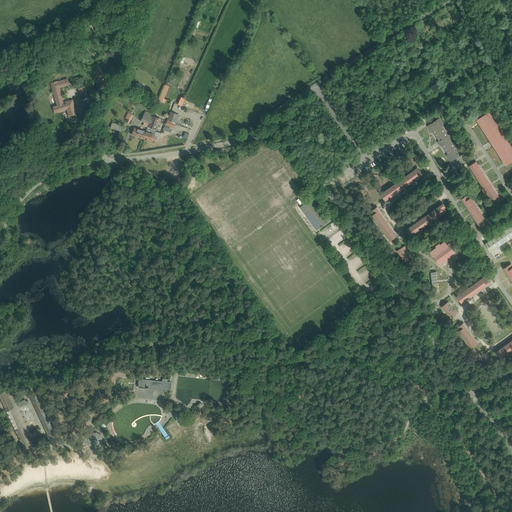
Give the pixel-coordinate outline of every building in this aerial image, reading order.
[(53,108),(55,113),(63,111),(63,110),(67,109),(68,113),(67,113),(68,116),(76,114),(76,113),(73,114),(71,107),(74,106),(72,100),(67,101),(63,102),(61,97),(63,96),(62,93),(60,93),(59,87),(69,85),(67,79),(57,82),(57,81),(51,83),(57,105),(55,105),(55,106),(53,106),(53,108)] [(130,120),(133,115),(128,112),(125,118),(127,119),(126,122),(129,123),(131,120),(130,120)] [(167,120),(175,123),(179,115),(171,112),(167,120)] [(489,114),(471,129),(478,136),(495,122),(489,114)] [(148,124),(147,127),(153,130),(154,129),(156,129),(158,122),(159,123),(160,119),(152,115),(150,119),(149,123),(148,124)] [(441,117),(422,130),(428,138),(447,125),(441,117)] [(121,131),(123,126),(112,123),(110,128),(121,131)] [(146,132),(143,139),(152,142),(155,135),(156,131),(153,131),(153,130),(147,127),(146,132)] [(134,128),(131,135),(139,137),(143,139),(146,132),(134,128)] [(507,138),(487,150),(492,158),(511,147),(507,138)] [(455,141),(435,152),(440,161),(460,150),(455,141)] [(511,166),(503,174),(509,182),(511,179),(511,166)] [(415,168),(382,191),(387,199),(420,176),(415,168)] [(496,189),(469,204),(474,212),(500,197),(496,189)] [(311,199),(300,207),(303,211),(313,226),(316,224),(319,228),(322,226),(322,227),(324,225),(323,225),(329,221),(318,207),(321,204),(314,195),(310,197),(311,199)] [(441,201),(424,215),(430,223),(448,209),(441,201)] [(376,222),(382,220),(379,210),(375,211),(370,213),(371,214),(374,213),(376,222)] [(419,219),(403,228),(408,236),(424,227),(419,219)] [(380,226),(388,239),(393,236),(385,223),(380,226)] [(511,230),(490,246),(495,254),(511,241),(511,230)] [(456,234),(418,261),(427,273),(433,269),(434,270),(442,264),(441,263),(465,247),(456,234)] [(405,246),(401,249),(397,251),(405,263),(413,258),(405,246)] [(476,271),(451,288),(461,304),(486,286),(476,271)] [(448,302),(446,304),(442,307),(451,318),(452,317),(457,313),(448,302)] [(495,327),(471,344),(484,362),(508,346),(511,352),(511,351),(511,322),(498,332),(495,327)] [(139,379),(138,387),(147,388),(148,388),(148,387),(165,389),(164,391),(171,392),(172,382),(167,382),(168,379),(162,378),(162,381),(139,379)] [(0,393),(0,397),(0,398),(23,448),(30,444),(9,399),(5,391),(0,393)] [(30,397),(32,401),(48,436),(55,433),(37,394),(30,397)] [(40,429),(29,434),(31,438),(42,433),(40,429)] [(101,435),(96,432),(79,436),(82,446),(88,445),(94,448),(99,446),(103,441),(101,435)]
